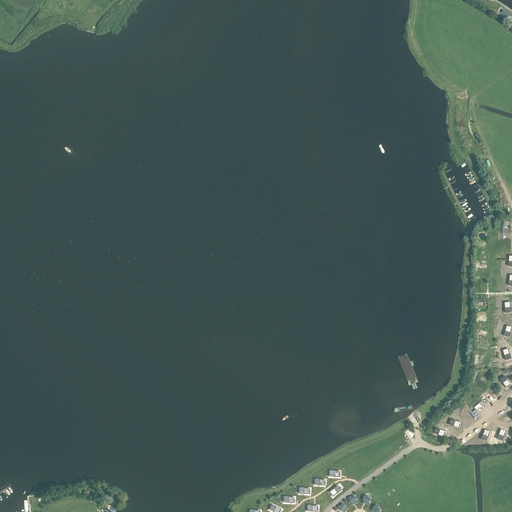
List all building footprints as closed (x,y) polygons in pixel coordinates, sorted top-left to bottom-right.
[(510,15),(504,10),(501,13),(508,18),(510,15)] [(511,358),(508,348),(502,350),(506,360),(511,358)] [(511,384),(505,375),(500,379),(506,387),(511,384)] [(475,384),(474,389),(484,393),(486,388),(475,384)] [(470,401),(481,406),(484,402),(472,396),(470,401)] [(462,405),(460,409),(469,413),(471,409),(462,405)] [(459,428),(461,422),(451,419),(449,424),(459,428)] [(438,425),(448,431),(450,427),(440,421),(438,425)] [(446,431),(436,427),(433,433),(444,437),(446,431)] [(486,441),(490,431),(485,429),(482,439),(486,441)] [(502,440),(506,431),(500,429),(497,438),(502,440)] [(341,490),(337,485),(329,492),(333,496),(341,490)] [(86,490),(82,494),(88,500),(91,496),(90,495),(92,494),(89,491),(88,492),(86,490)] [(102,498),(103,499),(110,503),(113,499),(106,493),(102,498)] [(351,497),(351,496),(348,497),(352,505),(357,502),(354,496),(351,497)] [(346,506),(343,503),(338,509),(343,511),(344,511),(348,508),(345,506),(346,506)]
